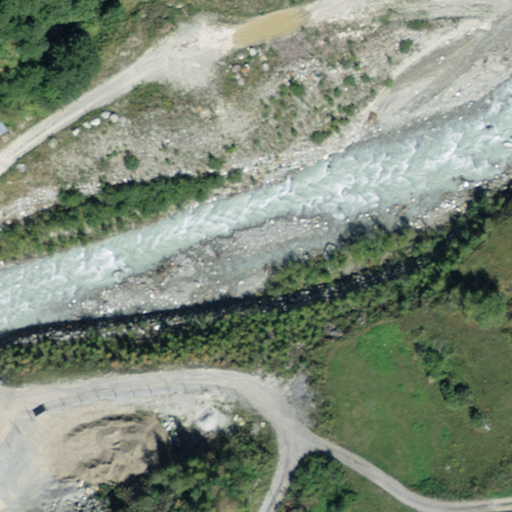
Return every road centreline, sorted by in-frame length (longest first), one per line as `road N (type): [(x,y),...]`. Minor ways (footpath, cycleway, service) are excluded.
road 1 (track): [(511,505),(429,508),(292,432),(270,398),(246,383),(167,385),(51,406),(0,390)]
road 2 (track): [(319,0),(227,39),(138,60),(0,166)]
